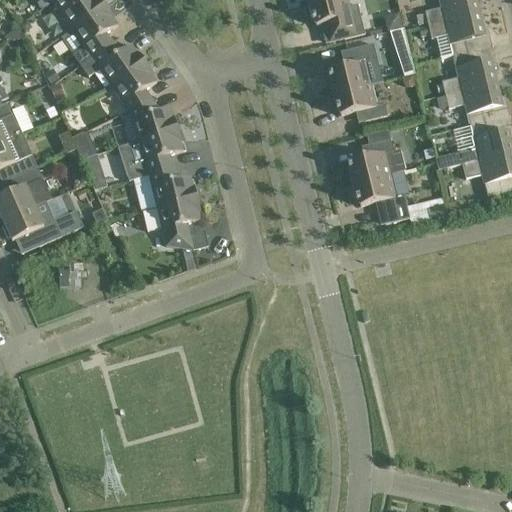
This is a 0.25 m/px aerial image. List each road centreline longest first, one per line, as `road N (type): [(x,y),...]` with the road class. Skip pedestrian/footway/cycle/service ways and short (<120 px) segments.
road 1 (residential): [(35,353),(261,273),(214,64)]
road 2 (residential): [(358,480),(351,399),(265,56)]
road 3 (residential): [(511,509),(358,480)]
